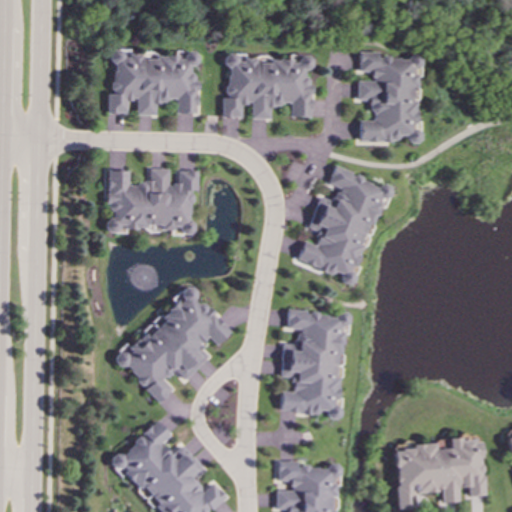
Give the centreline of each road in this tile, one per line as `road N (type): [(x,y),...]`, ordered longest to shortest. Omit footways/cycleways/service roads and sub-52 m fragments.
road 1 (secondary): [(29,511),(41,0)]
road 2 (secondary): [(9,0),(0,401)]
road 3 (residential): [(246,158),(262,174),(274,216),(245,385),(246,511)]
road 4 (residential): [(56,140),(204,143),(246,158)]
road 5 (residential): [(248,357),(206,389),(196,412),(207,442),(244,477)]
